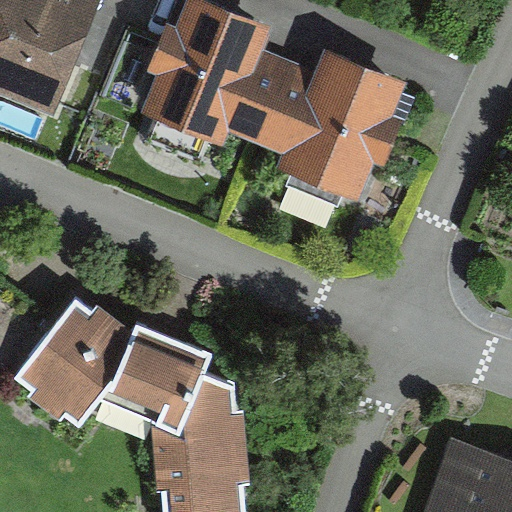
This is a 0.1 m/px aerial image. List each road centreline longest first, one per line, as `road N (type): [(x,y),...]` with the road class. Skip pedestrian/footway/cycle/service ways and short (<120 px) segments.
road 1 (residential): [(395,328),(0,170)]
road 2 (residential): [(511,49),(395,328)]
road 3 (residential): [(395,328),(339,511)]
road 4 (residential): [(511,370),(395,328)]
